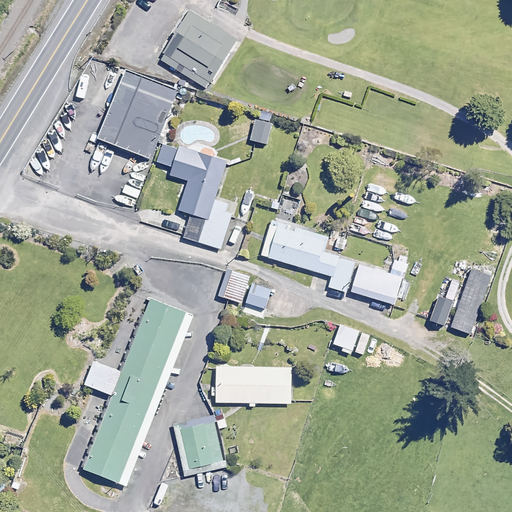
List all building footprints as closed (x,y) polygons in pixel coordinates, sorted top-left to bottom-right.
[(235,36),(197,15),(168,68),(206,89),(235,36)] [(178,89),(129,72),(107,139),(156,156),(178,89)] [(271,122),(255,119),(250,140),(267,143),(271,122)] [(230,162),(183,147),(174,175),(193,181),(183,211),(195,214),(187,237),(224,248),(237,208),(217,202),(230,162)] [(326,166),(326,165),(326,163),(326,162),(325,161),(323,160),(322,159),(320,159),(318,159),(317,160),(315,161),(315,162),(314,164),(314,165),(314,167),(315,168),(316,169),(317,170),(319,171),(320,171),(322,171),(324,170),(325,169),(326,168),(326,166)] [(314,197),(320,197),(319,204),(328,205),(331,184),(322,183),(321,190),(315,189),(314,197)] [(285,210),(286,201),(272,199),(271,208),(285,210)] [(279,222),(269,257),(337,277),(335,286),(400,305),(412,266),(357,250),(354,260),(330,253),(335,238),(279,222)] [(489,275),(469,268),(450,326),(470,332),(489,275)] [(278,287),(235,272),(227,294),(269,310),(278,287)] [(452,300),(438,295),(429,319),(443,324),(452,300)] [(198,319),(156,302),(89,472),(132,489),(198,319)] [(339,323),(331,345),(341,348),(340,351),(350,355),(359,330),(339,323)] [(338,362),(326,358),(323,369),(334,372),(338,362)] [(444,374),(424,364),(420,373),(440,382),(444,374)] [(296,370),(220,368),(219,404),(296,406),(296,370)] [(218,418),(180,427),(192,475),(229,466),(218,418)] [(240,446),(228,446),(228,459),(241,458),(240,446)]
